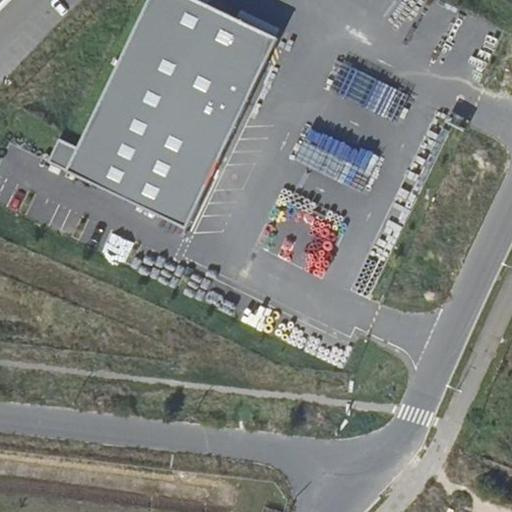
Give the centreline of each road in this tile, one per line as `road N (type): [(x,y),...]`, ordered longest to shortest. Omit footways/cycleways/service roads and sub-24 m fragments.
road 1 (unclassified): [(0,419),(330,464)]
road 2 (unclassified): [(330,464),(378,456),(418,416),(511,219)]
